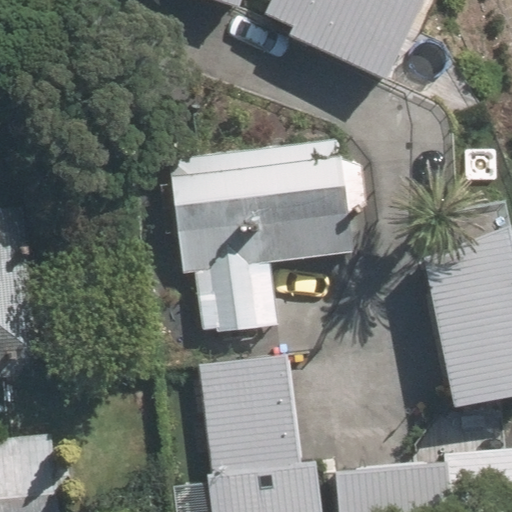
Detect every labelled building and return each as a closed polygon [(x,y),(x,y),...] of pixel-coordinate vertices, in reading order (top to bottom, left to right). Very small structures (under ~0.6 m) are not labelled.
[(420,0),(272,0),(263,18),(382,77),(420,0)] [(364,157),(343,159),(341,141),(175,157),(193,335),(278,327),(271,259),(352,251),(348,206),(368,204),(364,157)] [(0,372),(19,371),(8,201),(0,201),(0,372)] [(511,401),(511,267),(500,219),(412,240),(455,415),(511,401)] [(37,511),(37,438),(0,438),(0,511),(37,511)] [(261,511),(250,453),(185,465),(193,511),(261,511)] [(511,511),(511,453),(331,468),(334,511),(511,511)]
